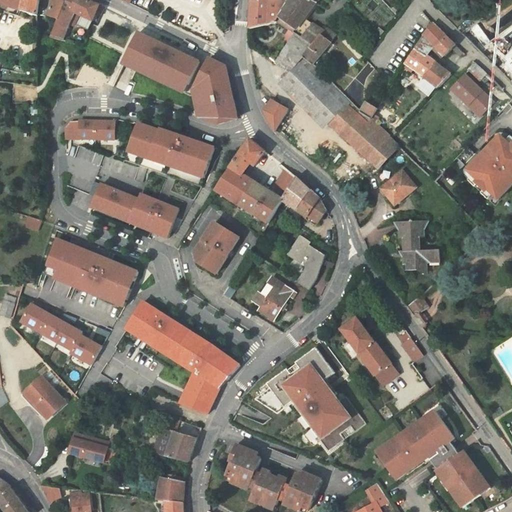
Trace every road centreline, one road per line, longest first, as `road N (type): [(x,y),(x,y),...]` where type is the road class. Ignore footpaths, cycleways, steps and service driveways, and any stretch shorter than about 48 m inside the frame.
road 1 (residential): [(256,124),(221,136),(132,107),(80,103),(53,124),(54,164),(57,206),(66,219),(153,255),(176,299),(264,358)]
road 2 (residential): [(511,466),(350,244)]
road 3 (unclassified): [(264,358),(212,427),(194,511)]
road 4 (unclassified): [(256,124),(336,201),(350,244)]
road 5 (unclassified): [(350,244),(323,309),(264,358)]
road 6 (unclassified): [(105,0),(191,45),(237,48)]
road 7 (residential): [(419,0),(511,89)]
